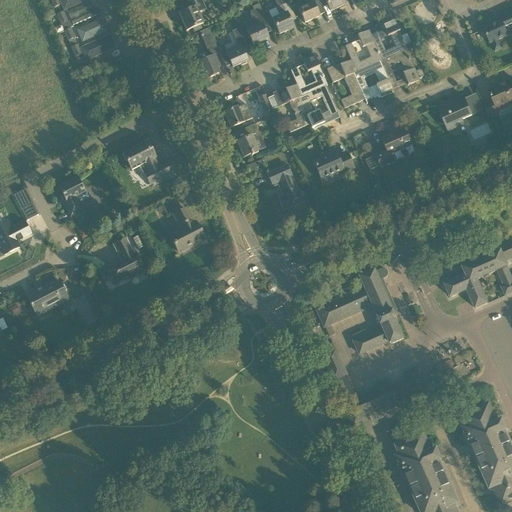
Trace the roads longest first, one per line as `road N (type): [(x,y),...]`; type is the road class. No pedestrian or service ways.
road 1 (residential): [(0,281),(61,250),(44,190),(49,174),(185,102)]
road 2 (tertiary): [(0,410),(212,306)]
road 3 (residential): [(185,102),(287,66),(299,42),(390,0)]
road 4 (tertiary): [(311,262),(511,171)]
road 5 (residential): [(336,131),(474,68),(478,59),(458,8)]
road 6 (unclassified): [(368,511),(289,334)]
road 7 (residential): [(240,227),(185,102)]
